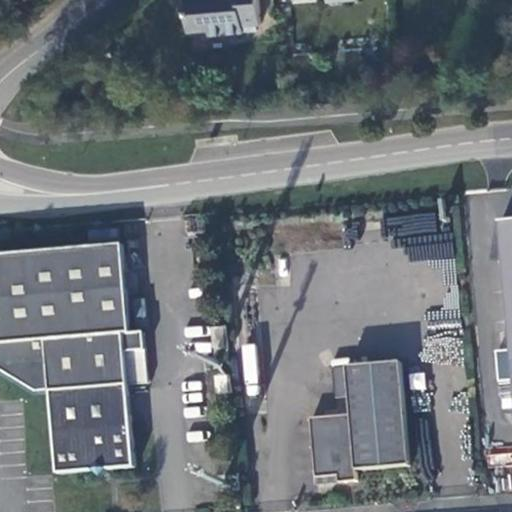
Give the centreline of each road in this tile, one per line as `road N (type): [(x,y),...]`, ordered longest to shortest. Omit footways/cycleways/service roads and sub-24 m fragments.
road 1 (tertiary): [(511,137),(98,191),(0,187)]
road 2 (tertiary): [(102,0),(0,80)]
